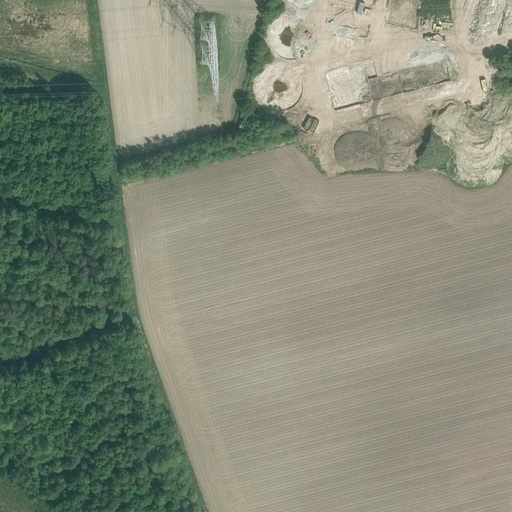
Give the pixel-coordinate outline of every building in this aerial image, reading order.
[(285,0),(286,1),(287,3),(289,4),(291,6),(294,7),(296,8),(299,9),(301,9),(304,9),(306,9),(309,9),(312,8),(314,7),(316,6),(318,5),(320,3),(322,1),(323,0),(285,0)] [(329,0),(323,32),(357,39),(364,7),(333,0),(329,0)] [(389,0),(385,25),(457,39),(464,0),(389,0)] [(291,60),(293,60),(296,60),(299,59),(301,58),(304,57),(306,56),(308,54),(310,52),(312,50),(313,47),(314,45),(315,42),(316,39),(316,37),(316,34),(315,31),(315,29),(313,26),(312,24),(310,21),(309,19),(306,18),(304,16),(302,15),(299,14),(296,13),(294,13),(291,13),(288,13),(285,14),(283,15),(280,16),(278,17),(276,19),(274,21),(272,23),(271,26),(270,28),(269,31),(268,34),(268,36),(268,39),(269,42),(270,45),(271,47),(272,50),(274,52),(276,54),(278,56),(280,57),(282,58),(285,59),(288,60),(291,60)] [(373,102),(461,83),(455,56),(377,73),(374,59),(323,70),(332,110),(373,101),(373,102)] [(282,68),(279,68),(277,68),(275,68),(272,69),(270,69),(268,70),(266,72),(264,73),(262,75),(261,76),(259,78),(258,80),(257,82),(256,84),(255,87),(255,89),(255,91),(255,94),(255,96),(256,99),(256,101),(257,103),(258,105),(260,107),(261,109),(263,110),(265,112),(267,113),(269,114),(271,115),(273,116),(276,117),(278,117),(280,117),(283,117),(285,116),(287,115),(289,115),(292,114),(294,112),(295,111),(297,109),(299,107),(300,105),(301,103),(302,101),(303,99),(303,97),(304,94),(304,92),(304,90),(303,87),(303,85),(302,83),(301,81),(300,78),(298,77),(297,75),(295,73),(293,72),(291,71),(289,70),(287,69),(284,68),(282,68)] [(495,82),(478,86),(480,93),(496,88),(495,82)]
